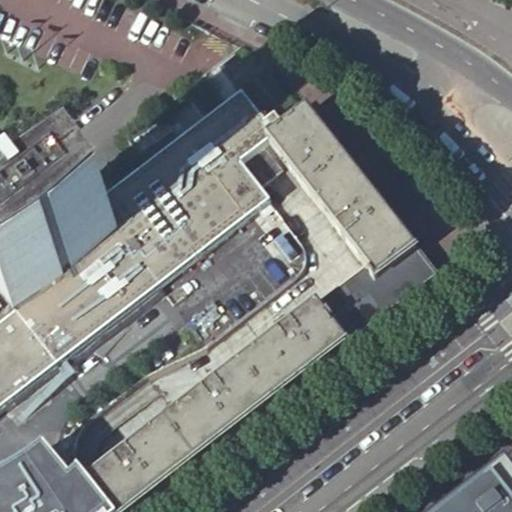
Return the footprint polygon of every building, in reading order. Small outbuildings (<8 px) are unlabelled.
[(0,415),(266,207),(254,192),(237,171),(262,151),(267,147),(275,141),(243,100),(87,219),(106,245),(10,319),(0,305),(0,250),(12,241),(0,235),(0,415)] [(275,141),(267,147),(306,198),(346,167),(311,113),(275,141)] [(278,173),(262,151),(237,171),(254,192),(278,173)] [(346,167),(306,198),(364,273),(375,288),(415,256),(346,167)] [(106,245),(87,219),(70,197),(12,241),(0,250),(0,305),(10,319),(106,245)] [(435,281),(415,256),(375,288),(364,273),(315,311),(346,351),(435,281)] [(269,410),(346,351),(315,311),(238,371),(269,410)] [(269,410),(238,371),(163,429),(193,469),(269,410)] [(163,429),(100,478),(126,511),(137,511),(193,469),(163,429)] [(511,457),(501,466),(511,479),(511,457)] [(511,511),(511,479),(501,466),(442,511),(511,511)] [(0,511),(55,511),(31,478),(27,471),(0,488),(0,511)] [(126,511),(100,478),(86,489),(103,511),(126,511)]
